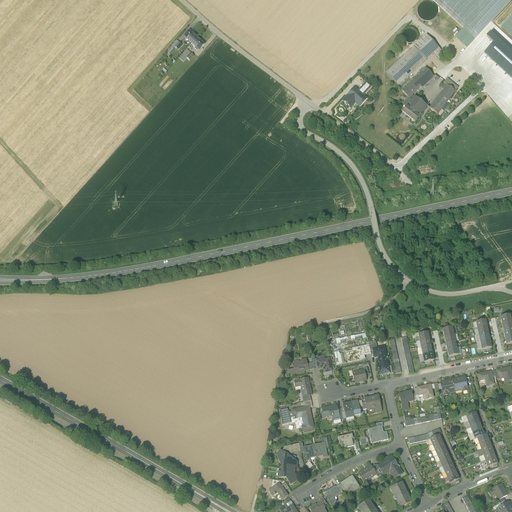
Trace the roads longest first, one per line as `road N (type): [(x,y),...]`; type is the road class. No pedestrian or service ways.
road 1 (secondary): [(511,191),(132,270),(0,280)]
road 2 (unclassified): [(181,0),(305,101),(300,129),(355,172),(378,241),(407,283),(441,295),(497,287),(511,293)]
road 3 (tertiary): [(227,511),(0,381)]
road 4 (residential): [(388,385),(511,357)]
